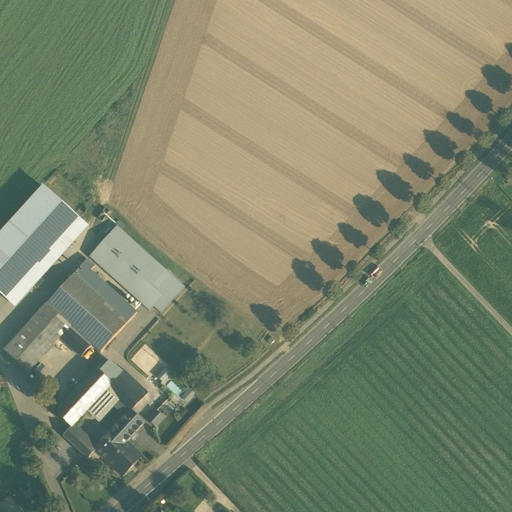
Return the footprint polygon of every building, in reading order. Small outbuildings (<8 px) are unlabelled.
[(0,235),(0,294),(8,302),(81,222),(43,188),(0,235)] [(88,228),(81,222),(8,302),(15,309),(88,228)] [(117,227),(89,257),(150,312),(154,307),(161,314),(184,288),(117,227)] [(87,260),(73,275),(127,324),(137,313),(90,271),(94,267),(87,260)] [(101,353),(127,324),(73,275),(46,305),(47,305),(71,327),(92,346),(101,353)] [(29,374),(60,339),(71,327),(47,305),(4,352),(29,374)] [(92,346),(71,327),(60,339),(81,358),(92,346)] [(100,372),(113,385),(120,378),(119,377),(123,373),(122,373),(109,362),(100,372)] [(156,378),(162,384),(172,373),(166,368),(156,378)] [(107,391),(113,385),(100,372),(96,369),(90,375),(107,391)] [(124,371),(122,373),(123,373),(119,377),(120,378),(143,399),(148,393),(124,371)] [(102,396),(107,391),(90,375),(85,381),(102,396)] [(143,399),(120,378),(113,385),(125,396),(136,407),(143,399)] [(172,379),(166,384),(177,397),(183,391),(172,379)] [(86,412),(102,396),(85,381),(71,396),(86,412)] [(86,412),(99,424),(114,407),(119,402),(125,396),(113,385),(107,391),(102,396),(86,412)] [(187,404),(195,395),(189,390),(181,398),(187,404)] [(86,412),(71,396),(66,402),(81,417),(86,412)] [(130,412),(130,411),(131,412),(136,407),(125,396),(119,402),(130,412)] [(51,409),(55,413),(64,404),(60,400),(51,409)] [(66,402),(64,404),(55,413),(71,428),(72,427),(81,417),(66,402)] [(125,417),(130,412),(119,402),(114,407),(125,417)] [(125,417),(109,435),(122,448),(126,442),(127,443),(130,439),(133,442),(133,441),(133,440),(138,435),(135,433),(144,424),(131,412),(130,411),(130,412),(125,417)] [(148,421),(155,427),(163,418),(156,412),(148,421)] [(63,436),(70,443),(79,435),(72,427),(71,428),(63,436)] [(95,451),(79,435),(70,443),(88,459),(95,452),(95,451)] [(142,457),(127,443),(126,442),(122,448),(109,435),(95,451),(95,452),(101,457),(122,477),(142,457)] [(101,457),(95,452),(88,459),(94,464),(101,457)]
